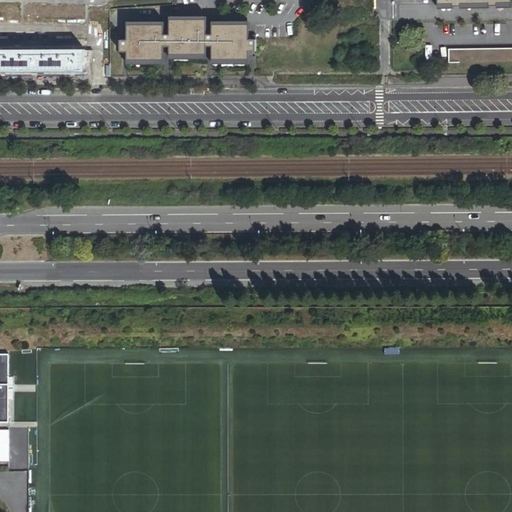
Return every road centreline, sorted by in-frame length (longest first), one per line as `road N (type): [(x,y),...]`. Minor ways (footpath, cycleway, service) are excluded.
road 1 (primary): [(511,220),(0,227)]
road 2 (tertiary): [(511,94),(0,100)]
road 3 (unknown): [(0,119),(511,115)]
road 4 (primary): [(0,270),(511,267)]
